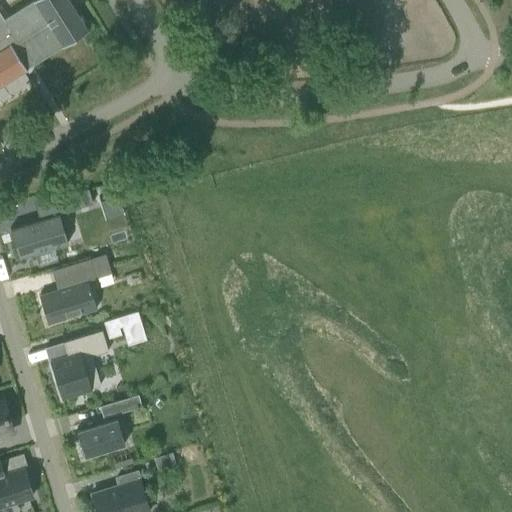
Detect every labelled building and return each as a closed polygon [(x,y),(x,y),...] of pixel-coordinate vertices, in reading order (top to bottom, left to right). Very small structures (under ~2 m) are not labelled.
[(0,0),(0,80),(85,27),(68,0),(27,0),(0,17),(0,0)] [(352,0),(306,0),(307,2),(309,0),(320,0),(330,15),(352,0)] [(92,203),(88,188),(60,193),(65,211),(92,203)] [(67,242),(58,213),(9,228),(11,233),(8,234),(10,242),(13,241),(18,257),(23,256),(23,259),(32,257),(31,254),(67,242)] [(104,253),(89,258),(95,277),(110,272),(104,253)] [(87,279),(81,281),(79,274),(55,282),(57,288),(38,294),(47,323),(96,308),(87,279)] [(132,312),(115,317),(118,326),(121,325),(135,321),(135,320),(132,312)] [(67,356),(50,361),(61,396),(100,385),(91,355),(107,350),(101,329),(63,341),(67,356)] [(137,393),(99,405),(102,417),(141,405),(137,393)] [(0,434),(11,431),(1,399),(0,399),(0,434)] [(116,417),(75,429),(84,456),(124,443),(116,417)] [(170,453),(154,458),(158,470),(174,465),(170,453)] [(0,505),(23,499),(32,496),(23,467),(2,474),(0,466),(0,505)] [(146,511),(149,511),(136,470),(116,477),(118,484),(91,493),(96,511),(146,511)]
